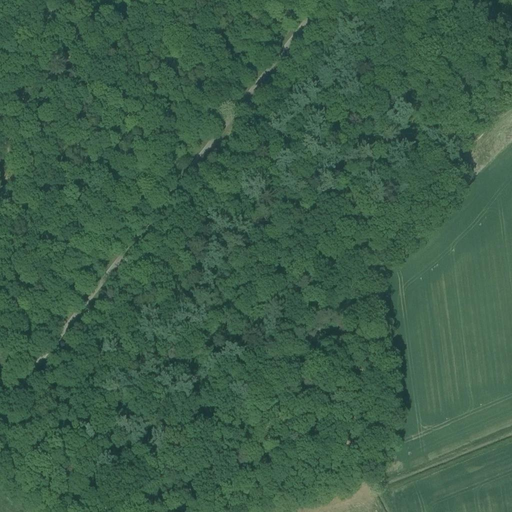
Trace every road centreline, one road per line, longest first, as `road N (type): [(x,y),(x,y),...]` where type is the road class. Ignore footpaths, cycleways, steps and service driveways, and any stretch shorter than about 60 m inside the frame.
road 1 (track): [(293,0),(0,373)]
road 2 (track): [(7,401),(85,457),(108,495),(103,511)]
